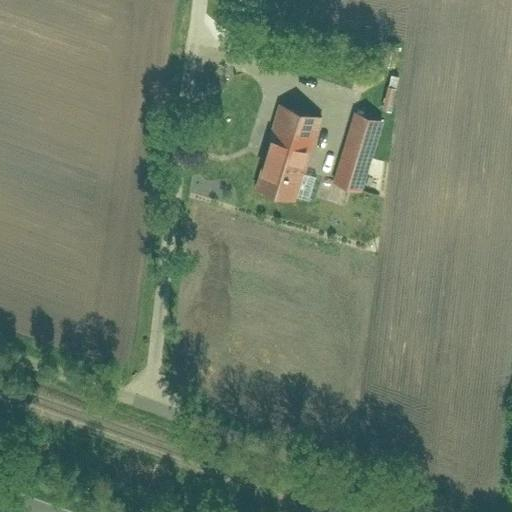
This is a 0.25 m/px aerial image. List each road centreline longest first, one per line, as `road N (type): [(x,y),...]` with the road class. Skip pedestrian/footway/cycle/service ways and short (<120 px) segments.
road 1 (unknown): [(0,219),(511,406)]
road 2 (residential): [(0,346),(459,511)]
